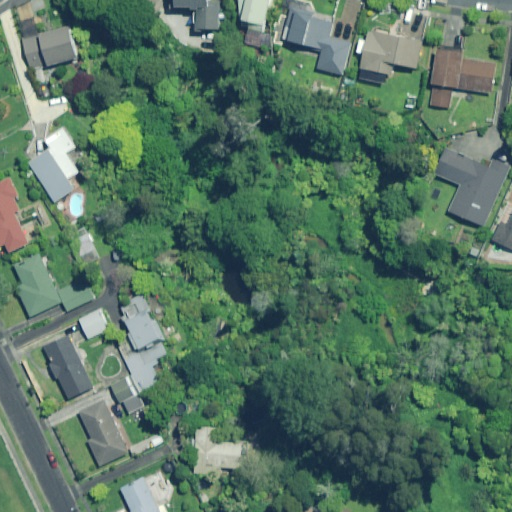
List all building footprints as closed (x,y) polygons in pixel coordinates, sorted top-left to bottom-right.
[(169,0),(169,10),(193,10),(192,30),(218,30),(219,2),(210,2),(210,0),(169,0)] [(270,0),(238,0),(240,20),(266,26),(270,0)] [(315,11),(292,5),(283,40),(323,50),(318,70),(343,76),(351,44),(329,38),(332,23),(313,18),(315,11)] [(76,60),(67,28),(22,40),(30,72),(76,60)] [(386,87),(388,75),(392,76),(395,65),(417,69),(422,43),(370,32),(367,43),(360,41),(357,54),(364,55),(359,81),(386,87)] [(465,54),(437,51),(431,106),(450,109),(452,89),(492,94),(495,63),(464,60),(465,54)] [(76,148),(63,129),(44,141),(50,150),(34,161),(29,164),(55,203),(75,190),(68,180),(79,173),(66,154),(76,148)] [(490,168),(446,150),(436,175),(462,186),(451,212),(486,227),(510,167),(494,160),(490,168)] [(18,196),(10,179),(0,183),(0,247),(6,245),(9,253),(29,244),(20,224),(36,217),(32,208),(20,214),(13,198),(18,196)] [(511,206),(508,205),(492,241),(511,249),(511,206)] [(101,260),(85,228),(65,239),(80,270),(101,260)] [(57,293),(40,254),(14,265),(23,284),(17,287),(30,317),(63,303),(67,312),(95,300),(86,280),(57,293)] [(172,352),(144,295),(119,307),(131,332),(129,333),(134,343),(118,351),(140,396),(162,385),(154,367),(159,365),(156,360),(172,352)] [(111,330),(102,309),(79,319),(88,340),(111,330)] [(94,388),(69,337),(44,349),(69,400),(94,388)] [(129,415),(144,408),(138,395),(135,397),(125,377),(110,384),(120,404),(123,402),(129,415)] [(128,454),(104,402),(80,413),(93,440),(88,442),(100,467),(128,454)] [(228,442),(229,429),(197,427),(194,475),(220,476),(221,469),(259,471),(260,443),(228,442)] [(159,511),(144,479),(121,489),(131,511),(159,511)]
